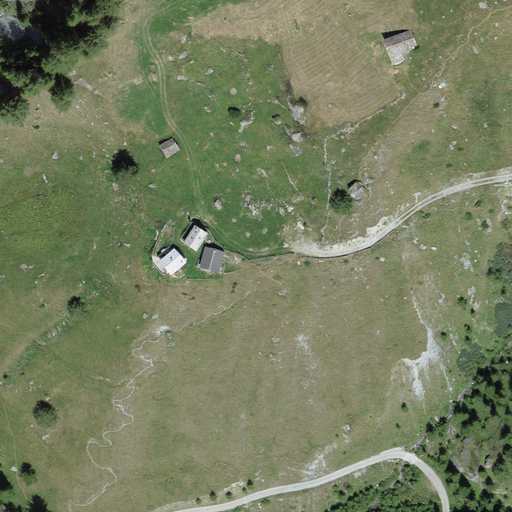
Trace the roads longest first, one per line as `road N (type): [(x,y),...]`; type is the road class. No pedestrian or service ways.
road 1 (track): [(511,177),(426,198),(363,247),(332,255),(250,252),(203,211),(146,36)]
road 2 (track): [(199,511),(397,454),(426,472),(446,511)]
